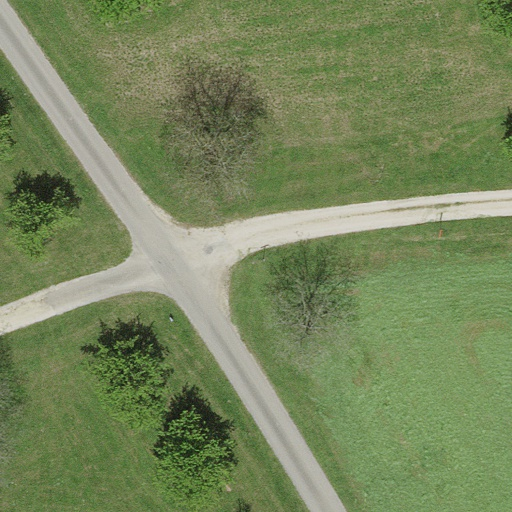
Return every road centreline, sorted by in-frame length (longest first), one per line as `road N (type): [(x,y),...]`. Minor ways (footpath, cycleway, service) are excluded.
road 1 (unclassified): [(330,511),(0,3)]
road 2 (track): [(511,211),(318,224),(169,260),(0,321)]
